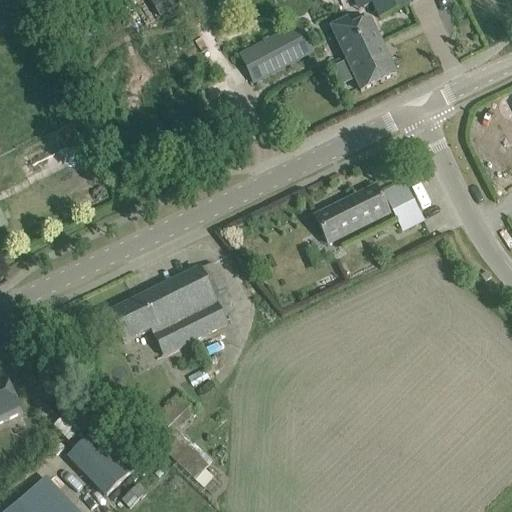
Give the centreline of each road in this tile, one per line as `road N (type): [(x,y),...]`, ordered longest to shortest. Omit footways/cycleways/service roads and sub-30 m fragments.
road 1 (unclassified): [(0,311),(424,107)]
road 2 (unclassified): [(511,277),(468,218),(424,107)]
